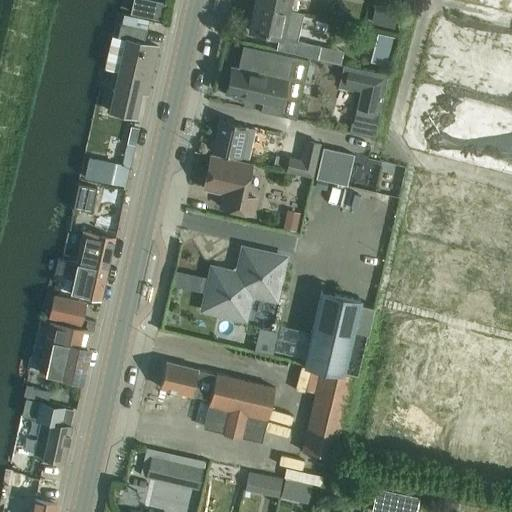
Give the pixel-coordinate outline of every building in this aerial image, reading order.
[(134,1),(133,6),(138,7),(137,14),(162,19),(165,2),(164,1),(164,0),(159,0),(160,0),(159,0),(152,0),(151,8),(150,8),(150,4),(146,3),(145,8),(142,7),(143,3),(134,1)] [(253,0),(253,2),(290,10),(291,0),(253,0)] [(380,0),(376,0),(371,23),(396,29),(402,5),(380,0)] [(283,39),(290,10),(253,2),(247,30),(283,39)] [(141,93),(147,95),(158,45),(144,42),(147,29),(121,24),(118,38),(125,39),(109,113),(136,118),(141,93)] [(230,66),(224,93),(223,93),(281,106),(292,56),(243,45),(238,68),(230,66)] [(321,46),(318,58),(340,64),(343,51),(321,46)] [(374,57),(373,62),(386,66),(387,61),(388,58),(374,55),(374,57)] [(384,78),(347,69),(344,85),(361,89),(356,108),(376,113),(384,78)] [(245,127),(219,121),(213,151),(239,156),(242,141),(252,143),(255,129),(245,127)] [(88,157),(83,178),(126,189),(127,186),(131,166),(136,146),(140,129),(131,127),(127,144),(122,164),(88,157)] [(320,144),(306,140),(301,161),(290,158),(287,172),(312,177),(320,144)] [(250,165),(211,156),(204,189),(223,194),(220,207),(252,214),(256,199),(243,196),(250,165)] [(295,176),(292,188),(304,190),(307,179),(295,176)] [(73,208),(91,212),(97,188),(79,184),(73,208)] [(286,210),(283,229),(296,232),(300,213),(286,210)] [(87,233),(80,265),(108,271),(115,239),(87,233)] [(212,269),(203,310),(244,319),(249,299),(255,295),(275,299),(284,258),(243,249),(239,269),(233,273),(212,269)] [(101,300),(108,271),(80,265),(85,266),(81,285),(76,284),(74,294),(101,300)] [(335,458),(354,377),(354,376),(344,373),(354,330),(360,303),(361,299),(321,290),(303,367),(320,371),(301,450),(335,458)] [(53,295),(48,317),(81,325),(86,303),(53,295)] [(360,303),(354,330),(367,333),(373,306),(360,303)] [(87,320),(85,329),(93,330),(95,322),(87,320)] [(43,374),(58,377),(82,383),(90,350),(76,347),(80,329),(55,323),(43,374)] [(259,328),(254,351),(272,355),(278,332),(259,328)] [(159,387),(209,399),(203,424),(263,438),(275,387),(166,361),(159,387)] [(26,386),(23,395),(48,402),(51,392),(26,386)] [(26,400),(22,417),(37,420),(38,419),(42,420),(45,421),(50,422),(46,439),(41,438),(38,437),(34,455),(37,455),(43,457),(42,457),(64,462),(65,463),(73,427),(71,427),(70,426),(71,422),(74,410),(64,408),(54,406),(41,403),(26,399),(26,400)] [(152,451),(147,473),(200,486),(205,464),(152,451)] [(249,471),(246,483),(280,490),(282,478),(249,471)] [(14,475),(11,491),(36,496),(39,480),(14,475)] [(281,497),(292,500),(296,481),(293,480),(285,478),(281,497)] [(398,494),(393,511),(416,511),(419,499),(398,494)] [(351,496),(349,502),(353,508),(360,509),(362,499),(351,496)] [(53,511),(55,504),(34,500),(32,511),(31,511),(30,511),(53,511)]
